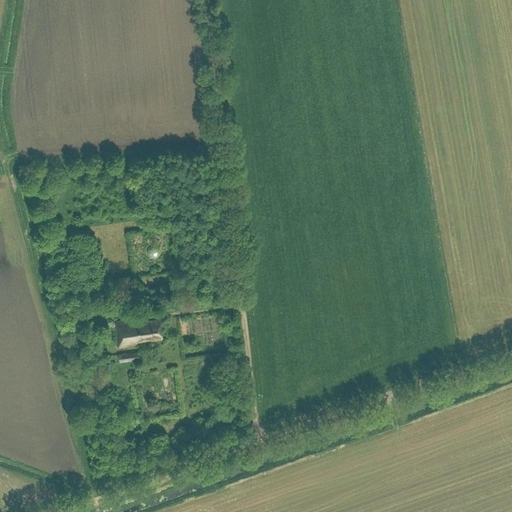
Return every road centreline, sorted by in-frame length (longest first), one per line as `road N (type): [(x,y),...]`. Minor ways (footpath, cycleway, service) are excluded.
road 1 (track): [(207,0),(258,440),(62,511)]
road 2 (unclassified): [(511,350),(258,440)]
